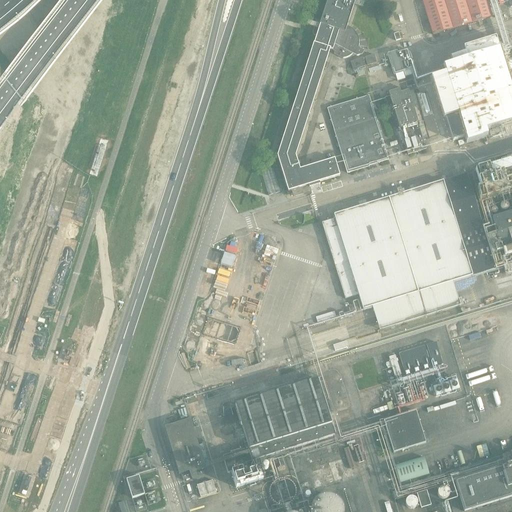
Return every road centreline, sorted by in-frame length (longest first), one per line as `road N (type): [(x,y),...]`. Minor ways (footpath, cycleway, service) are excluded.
road 1 (secondary): [(65,511),(214,57)]
road 2 (unclassified): [(156,399),(284,0)]
road 3 (unknown): [(267,217),(298,236),(301,248),(269,366)]
road 4 (unclassified): [(156,399),(289,360)]
road 5 (unknown): [(217,333),(244,244),(276,249)]
